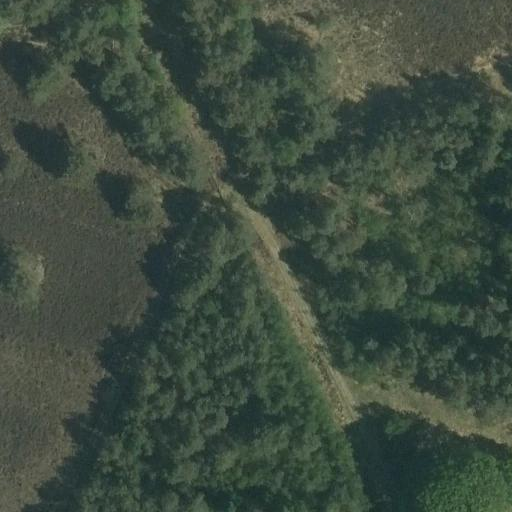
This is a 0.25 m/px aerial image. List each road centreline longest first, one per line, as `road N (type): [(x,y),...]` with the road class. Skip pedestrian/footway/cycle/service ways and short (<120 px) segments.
road 1 (track): [(241,182),(403,511)]
road 2 (track): [(201,207),(383,105),(447,80),(511,69)]
road 3 (track): [(55,511),(201,207)]
road 4 (track): [(0,45),(28,43),(84,75),(201,207)]
